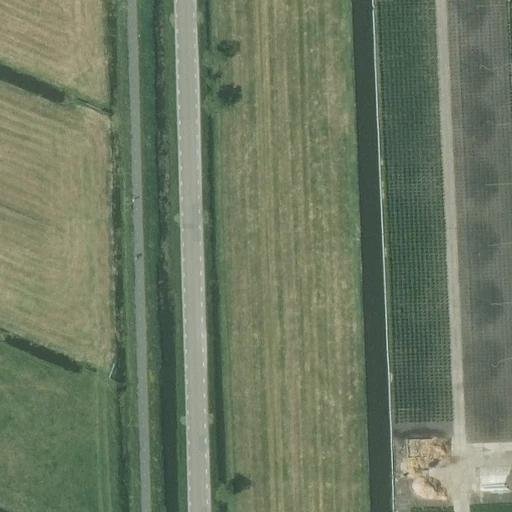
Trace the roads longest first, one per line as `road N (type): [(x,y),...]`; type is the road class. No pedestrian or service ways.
road 1 (track): [(460,511),(438,0)]
road 2 (tertiary): [(196,511),(183,0)]
